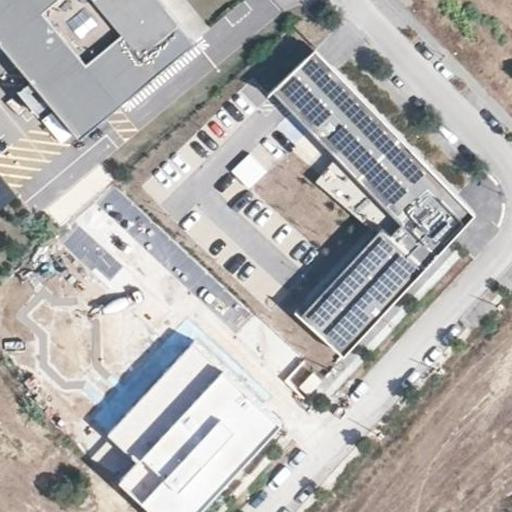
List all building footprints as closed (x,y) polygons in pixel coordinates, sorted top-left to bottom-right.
[(162,0),(0,0),(0,47),(70,135),(196,41),(188,31),(162,0)] [(204,18),(188,0),(162,0),(188,31),(204,18)] [(293,110),(336,69),(315,47),(272,89),(293,110)] [(475,213),(336,69),(293,110),(336,155),(399,220),(390,233),(382,225),(373,235),(299,314),(343,354),(475,213)] [(315,180),(373,235),(382,225),(390,233),(399,220),(336,155),(315,180)] [(0,212),(19,195),(0,173),(0,212)] [(197,511),(281,422),(193,341),(108,432),(138,459),(119,479),(154,511),(197,511)] [(322,381),(313,373),(300,387),(309,396),(322,381)] [(495,511),(430,454),(377,511),(495,511)]
